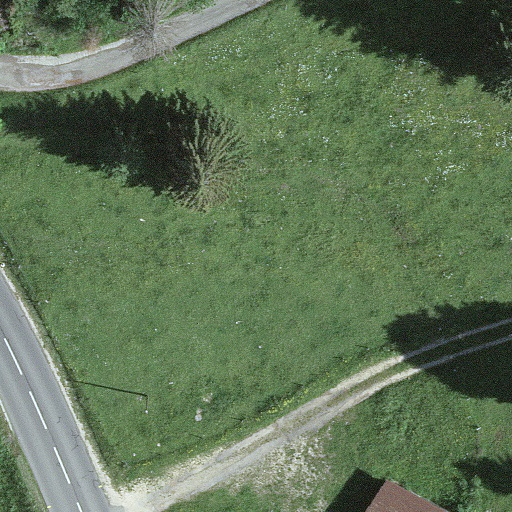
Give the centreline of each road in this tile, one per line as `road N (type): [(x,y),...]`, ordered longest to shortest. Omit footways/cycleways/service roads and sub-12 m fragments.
road 1 (track): [(511,331),(373,380),(233,463),(126,511)]
road 2 (secondary): [(0,332),(83,511)]
